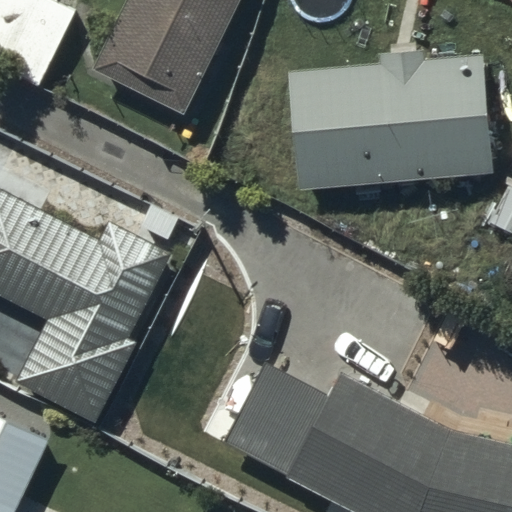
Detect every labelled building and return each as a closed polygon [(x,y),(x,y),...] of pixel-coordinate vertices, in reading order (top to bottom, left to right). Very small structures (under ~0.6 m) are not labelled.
[(77,15),(46,0),(0,0),(0,66),(42,87),(77,15)] [(245,0),(134,0),(99,72),(188,116),(245,0)] [(385,67),(294,75),(305,195),(500,177),(489,58),(430,63),(429,54),(384,58),(385,67)] [(175,259),(114,227),(107,241),(0,185),(0,299),(49,324),(17,387),(100,429),(142,348),(132,343),(175,259)] [(511,188),(511,189),(494,224),(511,233),(511,188)] [(181,222),(155,208),(144,228),(170,241),(181,222)] [(226,353),(163,320),(126,392),(212,436),(221,420),(198,408),(226,353)] [(511,511),(511,448),(456,437),(345,378),(335,398),(272,364),(228,444),(354,511),(511,511)] [(17,511),(50,444),(0,420),(0,511),(17,511)]
